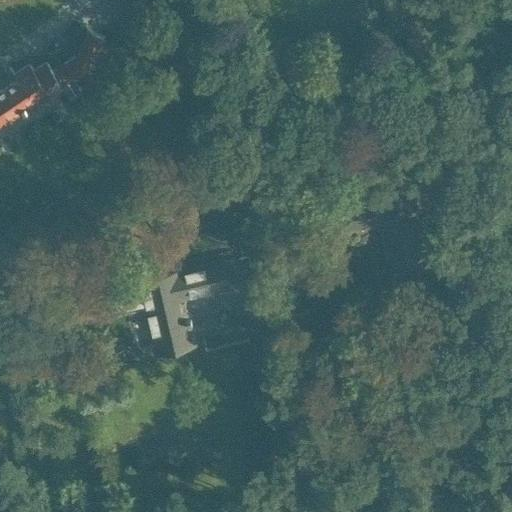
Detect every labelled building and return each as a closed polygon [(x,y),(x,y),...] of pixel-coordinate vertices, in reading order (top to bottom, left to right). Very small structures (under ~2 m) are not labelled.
[(72,76),(82,91),(107,74),(112,63),(94,54),(103,36),(89,29),(76,55),(65,63),(73,75),(72,76)] [(167,64),(177,91),(203,82),(194,55),(167,64)] [(26,110),(42,99),(50,94),(50,93),(62,85),(47,61),(34,70),(29,64),(14,74),(17,79),(0,90),(0,123),(23,108),(24,110),(25,109),(26,110)] [(418,182),(448,172),(433,128),(404,137),(418,182)] [(344,204),(344,205),(346,225),(380,221),(398,279),(425,271),(411,226),(417,225),(412,195),(344,204)] [(235,224),(240,250),(257,246),(252,220),(235,224)] [(135,286),(115,291),(119,309),(144,303),(153,338),(155,338),(158,350),(193,342),(188,321),(191,320),(190,315),(187,316),(182,294),(192,292),(193,294),(227,286),(221,260),(139,279),(140,285),(135,286)]
